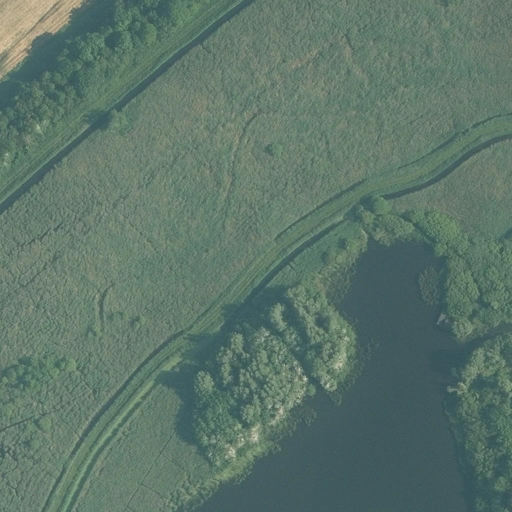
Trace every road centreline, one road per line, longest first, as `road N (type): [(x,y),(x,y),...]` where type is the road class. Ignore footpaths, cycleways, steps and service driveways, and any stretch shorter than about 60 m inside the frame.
road 1 (track): [(51,511),(116,405),(291,236),(360,192),(511,122)]
road 2 (track): [(223,0),(0,187)]
